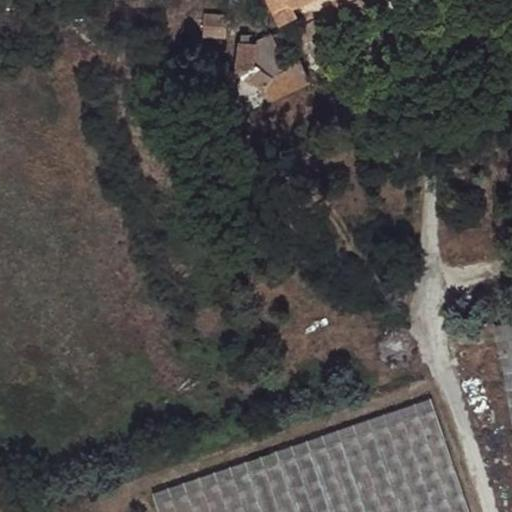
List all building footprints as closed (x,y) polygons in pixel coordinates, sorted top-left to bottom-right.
[(270,0),(282,23),(284,22),(299,15),(294,5),(304,0),(270,0)] [(260,77),(271,101),(312,82),(300,57),(289,62),(276,34),(255,43),(256,38),(239,35),(238,42),(234,73),(260,77)] [(234,119),(271,101),(260,77),(232,103),(230,114),(230,116),(232,119),(234,119)] [(511,320),(495,324),(511,420),(511,320)] [(468,511),(431,402),(151,498),(155,511),(468,511)]
